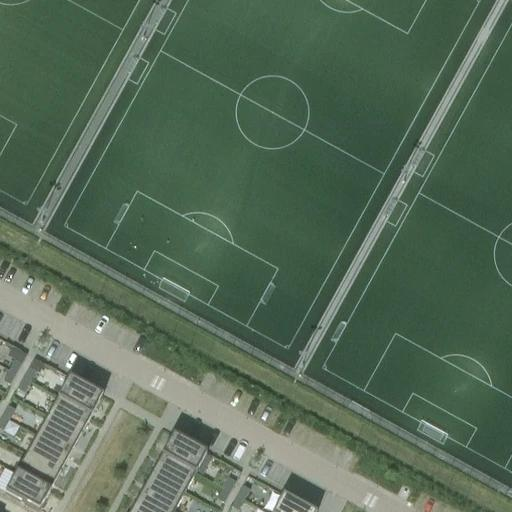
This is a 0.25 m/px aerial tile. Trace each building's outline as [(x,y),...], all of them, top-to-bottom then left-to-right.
[(8,374),(15,378),(21,367),(14,363),(8,374)] [(31,386),(37,375),(28,371),(22,381),(31,386)] [(9,388),(15,378),(8,374),(2,384),(9,388)] [(25,397),(31,386),(22,381),(16,392),(25,397)] [(57,400),(91,419),(102,399),(68,381),(57,400)] [(46,419),(80,438),(91,419),(57,400),(46,419)] [(9,423),(14,413),(7,409),(1,419),(9,423)] [(9,423),(1,419),(0,421),(0,432),(3,434),(9,423)] [(36,438),(70,457),(80,438),(46,419),(36,438)] [(59,476),(70,457),(36,438),(26,457),(59,476)] [(195,476),(206,457),(172,438),(161,458),(195,476)] [(15,476),(49,495),(59,476),(26,457),(15,476)] [(184,495),(195,476),(161,458),(150,477),(184,495)] [(33,511),(39,511),(49,495),(15,476),(4,496),(33,511)] [(140,496),(169,511),(174,511),(184,495),(150,477),(140,496)] [(222,492),(229,496),(235,485),(228,481),(222,492)] [(236,499),(243,503),(249,493),(242,489),(236,499)] [(223,506),(229,496),(222,492),(216,502),(223,506)] [(169,511),(140,496),(131,511),(169,511)] [(238,511),(243,503),(236,499),(230,510),(234,511),(238,511)] [(274,511),(305,511),(282,499),(274,511)]
